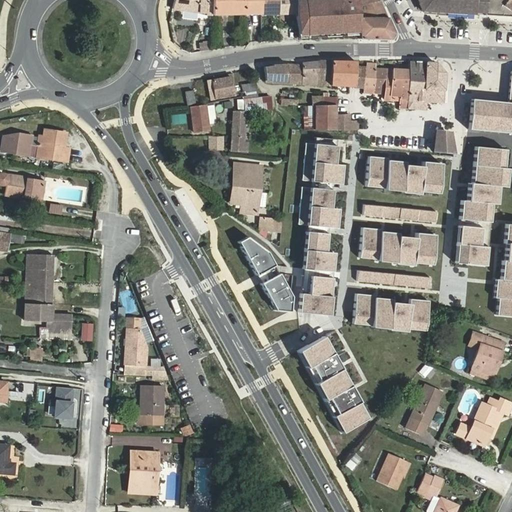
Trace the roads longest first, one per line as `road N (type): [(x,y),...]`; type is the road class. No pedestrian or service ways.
road 1 (primary): [(68,97),(126,163),(324,511)]
road 2 (primary): [(340,511),(132,143),(130,83)]
road 3 (residential): [(116,229),(92,511)]
road 4 (tertiary): [(413,47),(306,49),(191,68)]
road 5 (residential): [(450,47),(449,112),(396,128)]
